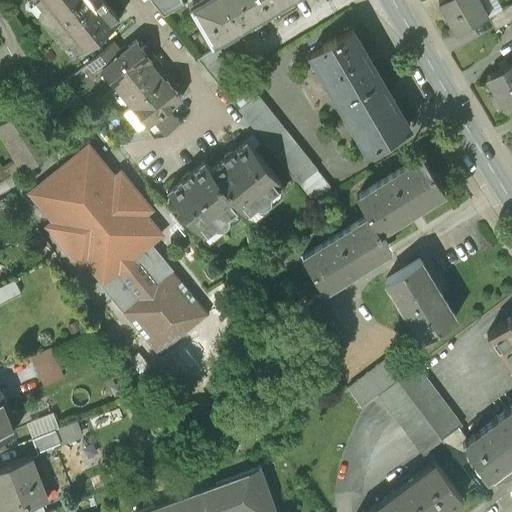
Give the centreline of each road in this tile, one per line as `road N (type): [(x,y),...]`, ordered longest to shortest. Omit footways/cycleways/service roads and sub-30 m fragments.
road 1 (secondary): [(511,202),(390,0)]
road 2 (residential): [(129,0),(204,91),(206,108),(170,141),(121,152)]
